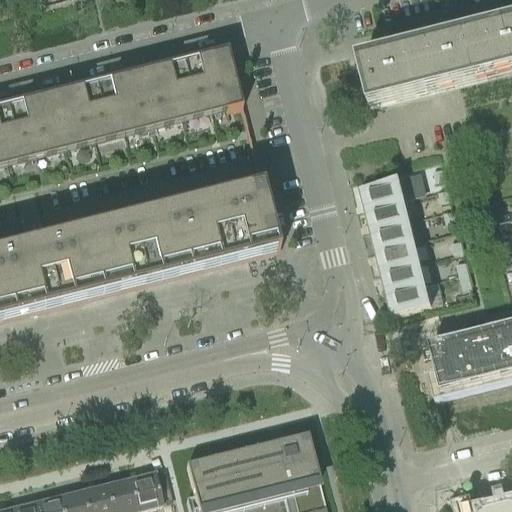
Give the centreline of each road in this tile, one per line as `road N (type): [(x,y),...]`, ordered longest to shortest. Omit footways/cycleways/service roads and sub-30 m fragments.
road 1 (residential): [(0,418),(281,350),(336,349)]
road 2 (residential): [(336,349),(334,257),(275,16)]
road 3 (residential): [(0,84),(275,16)]
road 4 (unknown): [(309,150),(67,219)]
road 5 (residential): [(388,486),(336,349)]
road 6 (residential): [(388,486),(511,456)]
